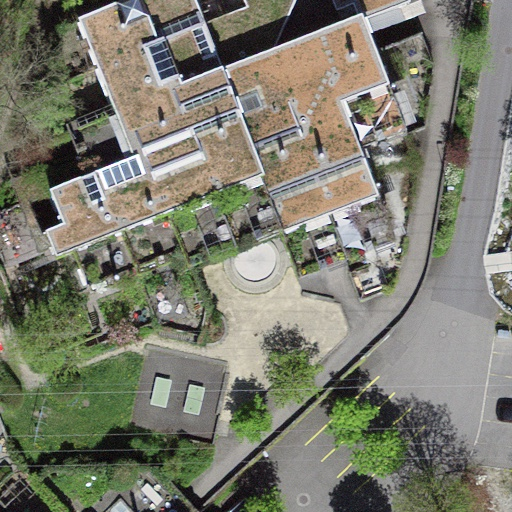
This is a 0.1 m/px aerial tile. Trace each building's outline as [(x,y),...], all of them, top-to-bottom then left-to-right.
[(150,0),(151,2),(63,26),(114,172),(36,208),(45,241),(31,248),(43,276),(255,201),(210,85),(178,0),(150,0)] [(178,0),(210,85),(268,62),(288,14),(283,0),(178,0)] [(283,0),(288,14),(268,62),(339,31),(328,0),(283,0)] [(328,0),(339,31),(399,15),(393,0),(328,0)] [(255,201),(274,250),(366,215),(349,165),(398,147),(339,31),(268,62),(210,85),(255,201)]
